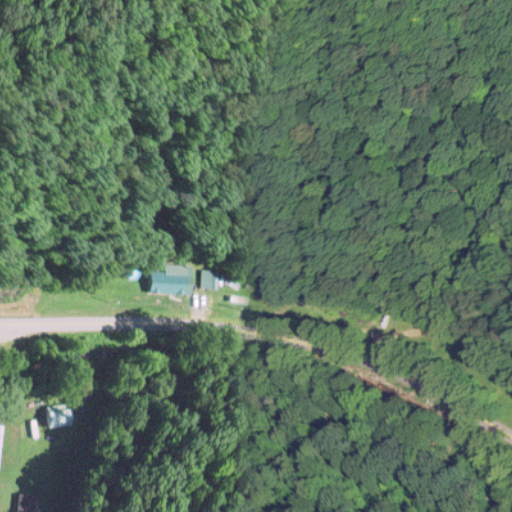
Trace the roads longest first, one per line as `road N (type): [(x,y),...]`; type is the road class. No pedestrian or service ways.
road 1 (secondary): [(511,430),(394,368),(303,341),(149,318),(0,318)]
road 2 (residential): [(354,356),(403,287),(473,287),(511,306)]
